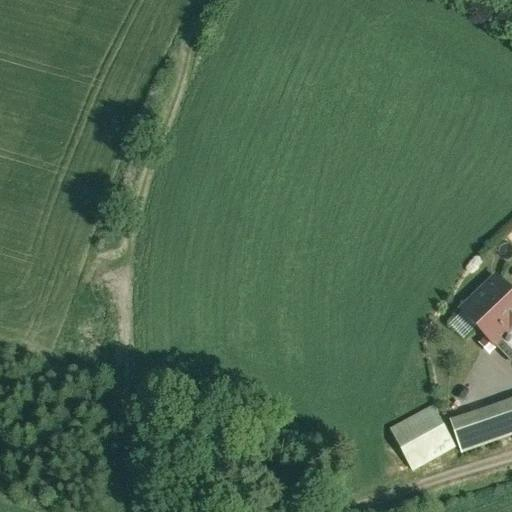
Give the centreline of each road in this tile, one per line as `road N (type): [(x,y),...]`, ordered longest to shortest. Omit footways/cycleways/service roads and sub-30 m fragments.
road 1 (track): [(207,0),(130,225),(123,275),(137,511)]
road 2 (track): [(511,461),(344,511)]
